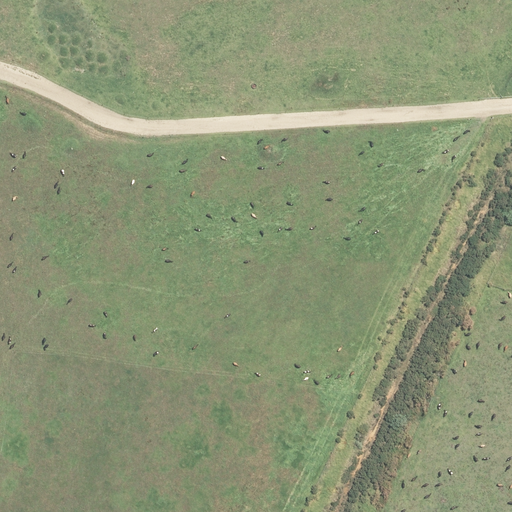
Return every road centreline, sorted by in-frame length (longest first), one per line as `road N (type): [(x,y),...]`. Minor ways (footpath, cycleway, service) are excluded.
road 1 (track): [(0,67),(138,120),(511,107)]
road 2 (track): [(328,511),(511,129)]
